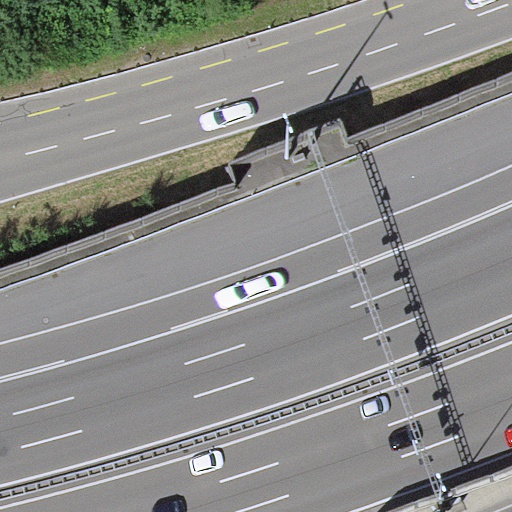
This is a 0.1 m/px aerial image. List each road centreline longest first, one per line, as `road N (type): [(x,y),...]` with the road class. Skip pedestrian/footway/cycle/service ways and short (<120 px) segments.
road 1 (primary): [(489,0),(221,89),(0,148)]
road 2 (motorway): [(358,322),(0,433)]
road 3 (motorway): [(179,511),(511,397)]
road 4 (motorway): [(511,217),(358,322)]
road 5 (motorway): [(511,260),(358,322)]
